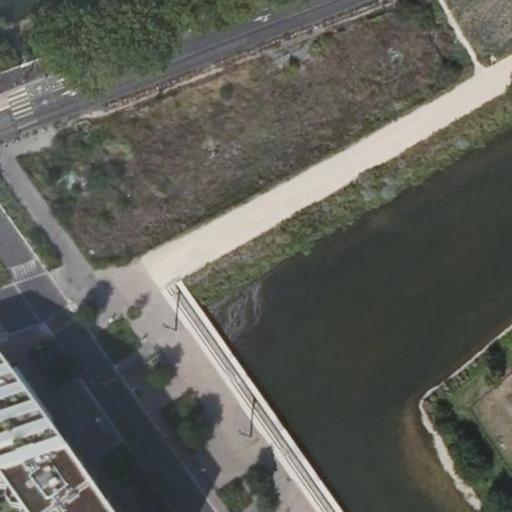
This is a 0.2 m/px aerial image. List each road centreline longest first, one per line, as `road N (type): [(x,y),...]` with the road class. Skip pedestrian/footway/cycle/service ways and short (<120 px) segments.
road 1 (primary): [(325,0),(0,127)]
road 2 (residential): [(40,296),(195,511)]
